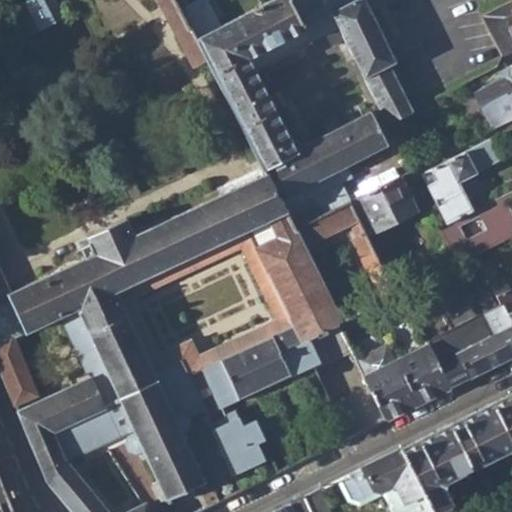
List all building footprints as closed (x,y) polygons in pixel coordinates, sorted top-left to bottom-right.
[(25,0),(12,7),(26,35),(61,18),(51,0),(25,0)] [(159,0),(193,64),(205,58),(179,8),(175,0),(159,0)] [(292,228),(348,199),(340,180),(350,175),(345,163),(386,143),(369,110),(293,149),(254,73),(247,58),(303,28),(288,0),(266,0),(219,24),(206,0),(195,0),(179,8),(205,58),(263,173),(292,228)] [(385,43),(362,0),(288,0),(303,28),(330,15),(354,57),(385,43)] [(511,37),(502,17),(511,12),(511,0),(480,17),(500,55),(511,49),(511,37)] [(254,73),(311,42),(303,28),(247,58),(254,73)] [(354,57),(361,74),(392,57),(385,43),(354,57)] [(392,57),(361,74),(387,122),(412,109),(388,65),(394,62),(392,57)] [(481,107),(491,127),(511,116),(511,65),(505,69),(500,73),(501,78),(483,87),(491,102),(481,107)] [(427,179),(446,219),(468,208),(455,185),(459,178),(483,165),(474,146),(423,171),(427,179)] [(413,174),(417,184),(427,179),(423,171),(413,174)] [(246,229),(294,323),(202,365),(219,403),(311,361),(313,366),(327,360),(352,348),(300,241),(311,235),(312,239),(347,221),(354,235),(351,237),(365,267),(377,261),(364,232),(362,231),(348,199),(292,228),(263,173),(131,233),(124,216),(84,234),(86,239),(78,242),(84,255),(8,290),(0,272),(0,364),(14,400),(36,391),(13,335),(61,314),(89,376),(18,408),(45,477),(74,511),(147,511),(143,502),(122,511),(108,511),(67,461),(126,434),(123,442),(127,449),(134,452),(142,448),(145,453),(140,455),(141,457),(146,455),(156,478),(151,480),(153,484),(158,482),(163,493),(158,495),(159,499),(165,497),(167,502),(171,501),(169,496),(199,482),(201,487),(205,485),(203,479),(207,477),(205,473),(201,475),(196,464),(200,462),(198,459),(194,460),(184,438),(189,436),(187,432),(183,434),(181,430),(186,427),(190,420),(187,412),(186,411),(181,410),(180,408),(199,399),(180,356),(147,371),(110,291),(246,229)] [(362,231),(364,232),(413,209),(397,174),(348,199),(362,231)] [(436,224),(454,261),(511,232),(511,209),(507,199),(511,196),(511,186),(468,208),(446,219),(436,224)] [(246,229),(110,291),(147,371),(180,356),(199,399),(202,406),(209,421),(225,414),(219,403),(202,365),(294,323),(246,229)] [(392,292),(377,261),(365,267),(380,298),(392,292)] [(500,302),(506,313),(511,310),(511,295),(508,288),(496,293),(500,302)] [(426,342),(447,386),(511,353),(511,325),(506,313),(500,302),(424,340),(426,342)] [(416,401),(394,358),(386,341),(355,355),(368,383),(385,418),(416,401)] [(394,358),(416,401),(447,386),(426,342),(394,358)] [(343,396),(327,360),(313,366),(329,402),(343,396)] [(368,383),(343,396),(329,402),(347,435),(385,418),(368,383)] [(469,411),(490,457),(508,448),(511,450),(511,401),(507,392),(469,411)] [(187,412),(202,406),(199,399),(180,408),(181,410),(186,411),(187,412)] [(235,411),(225,414),(209,421),(232,471),(263,456),(256,441),(261,439),(253,421),(242,426),(235,411)] [(490,457),(469,411),(399,446),(419,490),(429,511),(433,511),(450,504),(442,487),(444,479),(490,457)] [(399,446),(347,472),(339,476),(347,495),(358,499),(379,489),(389,511),(429,511),(419,490),(399,446)] [(23,511),(19,508),(0,460),(0,511),(23,511)] [(302,494),(309,511),(327,511),(316,487),(302,494)] [(288,501),(292,511),(309,511),(302,494),(288,501)] [(265,511),(292,511),(288,501),(265,511)]
